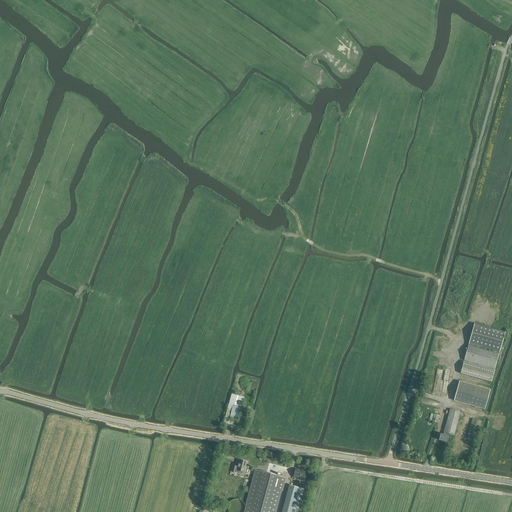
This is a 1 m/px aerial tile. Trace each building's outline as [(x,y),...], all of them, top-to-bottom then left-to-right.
[(469,344),(468,346),(473,347),(473,345),(495,351),(494,353),(499,354),(500,353),(505,332),(475,323),(469,344)] [(495,369),(499,354),(494,353),(473,347),(468,346),(464,361),(495,369)] [(464,361),(461,373),(492,382),(495,370),(464,361)] [(459,381),(454,400),(485,409),(490,390),(459,381)] [(229,403),(228,408),(225,423),(228,424),(230,419),(237,421),(238,418),(239,418),(240,411),(244,398),(232,395),(229,403)] [(455,436),(461,412),(450,409),(444,433),(455,436)] [(432,413),(430,420),(438,423),(440,416),(432,413)] [(476,441),(482,422),(472,419),(467,439),(476,441)] [(449,437),(441,434),(439,440),(447,443),(449,437)] [(246,473),(247,467),(246,467),(247,462),(239,460),(236,470),(246,473)] [(295,468),(293,478),(297,479),(298,477),(300,478),(300,480),(305,481),(307,476),(305,475),(306,471),(295,468)] [(247,505),(244,511),(276,511),(282,490),(283,490),(286,478),(255,470),(246,505),(247,505)] [(298,511),(305,489),(289,485),(281,511),(298,511)] [(243,506),(242,505),(242,503),(241,502),(240,501),(239,500),(238,499),(236,498),(235,498),(233,498),(231,499),(230,500),(229,501),(228,502),(227,503),(227,505),(227,506),(227,508),(227,509),(228,510),(229,511),(228,511),(240,511),(241,511),(242,510),(242,508),(243,506)]
